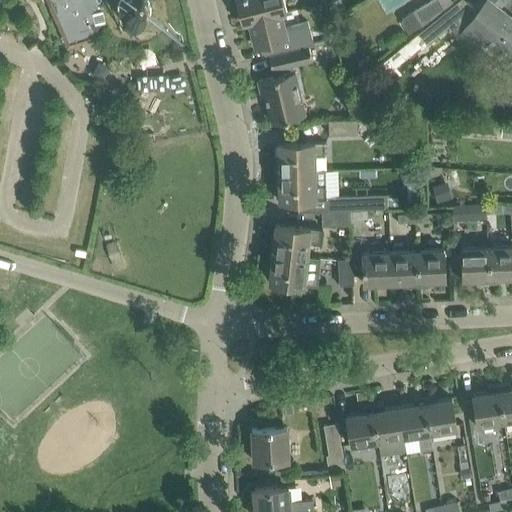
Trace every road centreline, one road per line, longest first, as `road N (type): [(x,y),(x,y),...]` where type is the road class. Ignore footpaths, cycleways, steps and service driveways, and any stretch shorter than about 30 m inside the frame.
road 1 (residential): [(217,324),(234,155),(199,0)]
road 2 (residential): [(210,391),(511,347)]
road 3 (residential): [(511,317),(248,330),(217,324)]
road 4 (residential): [(217,324),(0,257)]
road 5 (residential): [(212,511),(210,391)]
